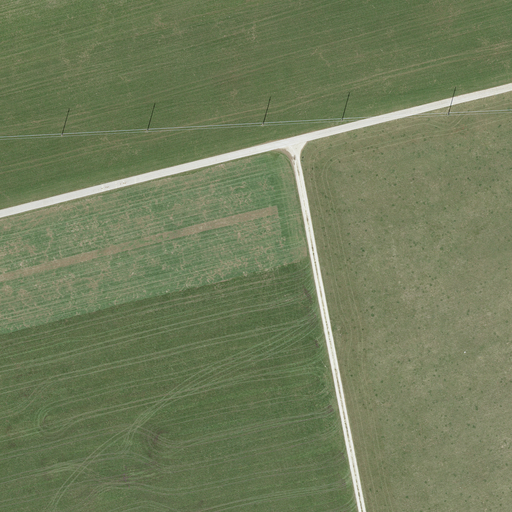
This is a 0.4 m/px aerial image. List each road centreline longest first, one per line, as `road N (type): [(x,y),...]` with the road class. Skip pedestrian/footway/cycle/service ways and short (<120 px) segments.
road 1 (track): [(0,215),(511,89)]
road 2 (track): [(294,144),(363,511)]
